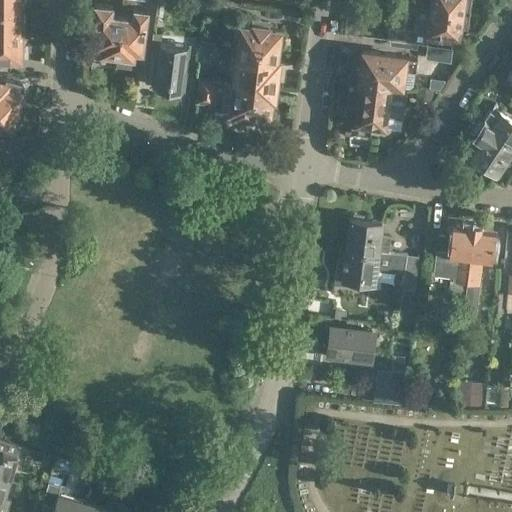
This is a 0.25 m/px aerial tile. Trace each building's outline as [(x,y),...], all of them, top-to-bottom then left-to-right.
[(21,0),(0,0),(0,8),(21,9),(21,0)] [(207,0),(206,6),(206,9),(230,12),(231,0),(207,0)] [(420,0),(420,6),(430,7),(431,5),(470,11),(472,0),(420,0)] [(116,64),(122,14),(111,13),(112,3),(94,1),(94,43),(101,44),(100,51),(103,51),(101,62),(116,64)] [(414,28),(389,25),(387,37),(400,39),(423,41),(427,42),(428,35),(440,36),(441,33),(460,35),(462,25),(468,26),(470,11),(431,5),(430,7),(420,6),(416,5),(414,28)] [(122,14),(116,64),(131,65),(132,55),(134,55),(135,48),(143,49),(148,8),(133,6),(132,15),(122,14)] [(21,9),(0,8),(0,33),(21,33),(21,9)] [(361,18),(346,16),(344,29),(360,31),(361,18)] [(241,24),(239,37),(237,53),(276,58),(280,29),(268,27),(269,24),(253,22),(253,25),(241,24)] [(189,45),(161,41),(162,32),(153,32),(151,49),(157,49),(153,84),(183,88),(187,57),(189,45)] [(21,33),(0,33),(0,58),(21,59),(21,33)] [(190,37),(189,45),(187,57),(197,59),(199,49),(200,39),(190,37)] [(199,49),(211,50),(213,40),(200,38),(200,39),(199,49)] [(423,41),(400,39),(399,46),(422,49),(421,55),(437,57),(438,45),(422,43),(423,41)] [(210,60),(211,50),(199,49),(197,59),(210,60)] [(362,79),(407,85),(413,85),(415,69),(417,69),(418,57),(363,50),(361,64),(357,67),(356,73),(360,76),(360,79),(362,79)] [(276,58),(237,53),(233,81),(276,87),(280,59),(276,58)] [(0,106),(16,110),(20,91),(23,89),(24,86),(22,83),(23,82),(0,76),(0,106)] [(200,76),(198,89),(196,101),(207,102),(207,98),(222,100),(221,110),(234,111),(234,114),(252,116),(253,114),(264,115),(265,117),(268,117),(271,115),(272,109),(270,108),(272,98),(275,99),(276,87),(233,81),(200,76)] [(362,79),(361,84),(358,86),(358,92),(360,95),(357,121),(360,121),(358,131),(370,132),(372,123),(385,125),(386,116),(403,118),(407,85),(362,79)] [(434,88),(418,86),(417,99),(433,101),(434,88)] [(11,129),(16,110),(0,106),(0,136),(9,138),(9,137),(11,136),(13,133),(11,129)] [(511,116),(497,107),(488,121),(486,119),(485,121),(479,117),(471,130),(476,134),(476,135),(477,136),(477,137),(490,145),(495,138),(500,141),(504,134),(511,138),(511,116)] [(490,145),(477,137),(467,152),(468,153),(464,159),(477,167),(481,161),(499,173),(511,153),(511,138),(504,134),(500,141),(495,138),(490,145)] [(388,250),(390,234),(381,233),(383,220),(351,216),(347,244),(388,250)] [(447,304),(464,307),(467,281),(475,223),(468,223),(468,224),(454,223),(454,224),(448,223),(447,236),(452,237),(451,251),(437,249),(434,272),(453,274),(453,280),(450,280),(447,304)] [(491,262),(495,227),(481,226),(481,224),(475,223),(467,281),(464,307),(463,316),(475,318),(482,261),(491,262)] [(405,271),(408,253),(388,250),(347,244),(345,256),(342,256),(342,258),(338,257),(334,282),(359,286),(359,280),(374,282),(376,267),(405,271)] [(415,289),(417,275),(420,254),(408,253),(405,271),(405,278),(403,278),(402,288),(415,289)] [(368,361),(372,330),(332,325),(328,356),(368,361)] [(402,388),(403,380),(403,372),(379,369),(377,369),(376,385),(402,388)] [(400,403),(402,388),(376,385),(374,400),(400,403)] [(509,406),(510,394),(501,393),(500,406),(509,406)] [(18,455),(21,445),(0,438),(0,477),(8,480),(16,455),(18,455)] [(104,463),(100,477),(109,479),(113,466),(104,463)] [(0,509),(7,511),(11,500),(3,498),(8,480),(0,477),(0,509)] [(71,509),(75,496),(58,491),(61,484),(48,480),(41,502),(52,506),(50,511),(72,511),(74,510),(71,509)] [(100,511),(102,505),(75,496),(71,509),(74,510),(72,511),(100,511)] [(129,511),(132,505),(119,502),(117,509),(102,505),(100,511),(129,511)]
